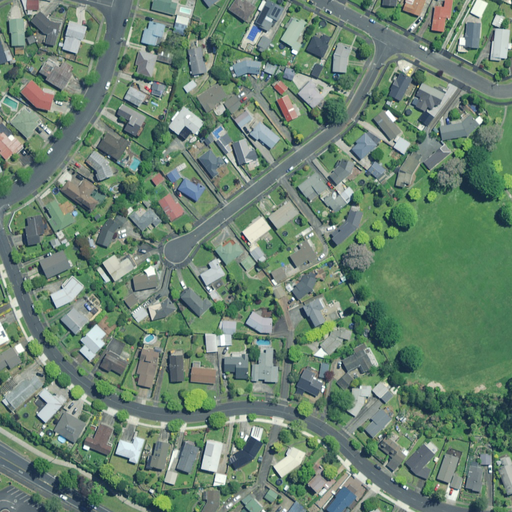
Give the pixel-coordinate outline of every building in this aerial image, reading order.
[(153,0),(151,10),(175,16),(178,0),(153,0)] [(245,0),(234,0),(228,10),(247,22),(257,7),(245,0)] [(268,0),(267,0),(255,23),(269,31),(282,8),(268,0)] [(426,0),(406,0),(403,11),(421,17),(426,0)] [(453,0),(443,0),(443,8),(435,6),(431,31),(444,33),(446,19),(451,19),(453,0)] [(487,4),(478,0),(477,0),(470,13),(480,18),(487,4)] [(38,1),(27,1),(26,11),(38,11),(38,1)] [(50,23),(40,12),(31,21),(43,34),(47,35),(45,45),(55,47),(57,36),(60,36),(61,24),(50,23)] [(504,17),(496,14),(491,25),(499,29),(504,17)] [(176,24),(187,27),(189,19),(177,16),(176,24)] [(294,17),(280,40),(292,47),(291,48),(298,52),(302,45),(296,41),(307,23),(301,19),(300,21),(294,17)] [(24,50),(25,20),(10,20),(10,33),(11,33),(11,47),(18,47),(18,50),(24,50)] [(165,25),(147,21),(141,43),(156,46),(158,37),(163,38),(165,25)] [(87,28),(70,23),(65,37),(67,37),(63,50),(77,54),(81,42),(82,42),(87,28)] [(466,52),(470,52),(470,49),(478,50),(480,24),(467,23),(465,39),(460,39),(460,44),(458,44),(457,53),(466,54),(466,52)] [(511,50),(511,44),(508,44),(509,30),(495,29),(494,42),(492,42),(490,61),(506,63),(508,50),(511,50)] [(321,39),(314,36),(307,50),(323,58),(329,46),(328,45),(331,38),(323,34),(321,39)] [(272,41),(263,36),(257,48),(266,53),(272,41)] [(4,52),(0,39),(0,65),(12,62),(9,51),(4,52)] [(334,56),(333,72),(347,74),(348,62),(352,49),(339,43),(334,56)] [(202,46),(188,49),(193,75),(207,73),(202,46)] [(158,56),(139,51),(133,73),(152,78),(158,56)] [(246,60),(232,65),(237,77),(248,73),(259,75),(261,62),(246,60)] [(61,69),(48,61),(40,74),(47,78),(46,80),(63,91),(72,76),(68,73),(72,67),(64,63),(61,69)] [(277,66),(267,62),(264,71),(273,75),(277,66)] [(317,63),(311,74),(318,78),(324,67),(317,63)] [(296,71),(286,67),(283,77),(293,81),(296,71)] [(413,79),(401,73),(389,96),(401,102),(413,79)] [(311,80),(298,94),(314,109),(324,98),(314,88),(316,86),(311,80)] [(42,91),(32,81),(21,93),(35,108),(50,112),(55,97),(42,91)] [(197,87),(193,81),(183,88),(187,94),(197,87)] [(280,81),(274,87),(281,95),(288,88),(280,81)] [(423,83),(416,96),(439,108),(446,95),(423,83)] [(164,86),(153,84),(152,90),(163,93),(164,86)] [(218,84),(196,97),(207,113),(216,107),(214,105),(226,97),(218,84)] [(146,96),(131,87),(124,99),(140,108),(146,96)] [(235,95),(223,103),(231,114),(243,106),(235,95)] [(287,95),(277,100),(287,122),(298,117),(298,116),(292,105),(287,95)] [(123,104),(117,115),(129,121),(124,131),(136,137),(147,118),(123,104)] [(296,104),(292,105),(298,116),(301,115),(296,104)] [(222,106),(214,112),(218,118),(226,112),(222,106)] [(184,107),(169,127),(179,135),(185,128),(195,135),(204,123),(184,107)] [(37,122),(39,120),(26,108),(11,124),(28,140),(34,132),(33,131),(40,124),(37,122)] [(246,111),(234,120),(240,128),(253,119),(246,111)] [(384,111),(374,119),(392,141),(402,133),(384,111)] [(434,118),(426,111),(419,120),(427,127),(434,118)] [(461,123),(440,127),(442,141),(468,137),(481,126),(472,114),(461,123)] [(260,122),(249,134),(257,140),(259,139),(272,149),(280,138),(260,122)] [(232,142),(220,127),(203,140),(207,146),(214,141),(226,155),(232,151),(227,146),(232,142)] [(1,135),(0,134),(0,151),(1,152),(0,152),(0,154),(6,161),(15,153),(16,154),(23,146),(12,134),(7,139),(3,133),(1,135)] [(107,133),(97,148),(118,162),(131,143),(122,137),(119,141),(107,133)] [(367,135),(351,149),(361,160),(377,146),(367,135)] [(410,145),(398,137),(392,147),(404,155),(410,145)] [(246,139),(233,143),(241,165),(258,159),(255,150),(250,151),(246,139)] [(210,147),(197,158),(214,179),(220,175),(216,170),(225,163),(219,156),(218,157),(210,147)] [(449,155),(443,147),(431,157),(438,165),(449,155)] [(423,157),(412,150),(399,171),(396,187),(407,189),(423,162),(421,161),(423,157)] [(95,152),(86,163),(97,171),(100,181),(114,177),(108,163),(95,152)] [(355,163),(342,158),(338,169),(329,176),(338,186),(350,176),(355,163)] [(376,162),(368,171),(379,180),(386,171),(376,162)] [(184,170),(182,165),(166,175),(172,185),(181,179),(178,174),(184,170)] [(164,181),(158,173),(150,179),(156,187),(164,181)] [(315,173),(299,186),(311,201),(328,188),(315,173)] [(184,178),(177,190),(197,202),(204,190),(184,178)] [(68,180),(61,191),(91,212),(98,202),(90,197),(96,188),(84,180),(79,188),(68,180)] [(339,196),(336,199),(331,193),(322,200),(328,208),(329,206),(333,210),(331,212),(334,216),(356,197),(346,184),(336,192),(339,196)] [(169,194),(157,201),(170,222),(182,214),(169,194)] [(152,204),(145,197),(140,201),(148,208),(152,204)] [(55,201),(45,207),(52,218),(47,221),(55,234),(75,222),(70,213),(65,217),(55,201)] [(290,201),(269,218),(279,231),(300,214),(290,201)] [(162,222),(150,209),(146,212),(141,206),(129,217),(142,232),(152,224),(156,228),(162,222)] [(132,211),(129,208),(123,214),(126,218),(132,211)] [(42,215),(27,218),(28,227),(25,228),(28,245),(40,243),(39,236),(46,234),(42,215)] [(261,217),(243,232),(253,244),(271,229),(261,217)] [(103,227),(96,243),(109,248),(114,235),(120,227),(110,218),(103,227)] [(348,220),(329,236),(339,247),(361,228),(348,220)] [(234,246),(231,241),(223,248),(221,246),(215,251),(226,266),(243,253),(237,244),(234,246)] [(310,244),(290,256),(298,269),(318,257),(310,244)] [(266,260),(263,257),(265,255),(258,246),(249,253),(251,256),(256,262),(258,260),(261,264),(266,260)] [(63,251),(39,262),(47,280),(71,269),(63,251)] [(256,262),(251,256),(240,264),(247,272),(257,264),(256,262)] [(114,257),(102,264),(114,283),(135,269),(128,259),(120,265),(114,257)] [(210,270),(201,276),(206,286),(224,275),(216,262),(207,267),(210,270)] [(105,274),(100,267),(96,270),(101,276),(105,274)] [(287,278),(282,268),(271,273),(275,283),(287,278)] [(257,274),(254,270),(248,274),(251,278),(257,274)] [(156,273),(132,277),(135,291),(158,287),(156,273)] [(304,274),(289,292),(300,301),(315,283),(304,274)] [(63,290),(51,295),(57,309),(72,302),(84,289),(72,279),(63,290)] [(286,295),(281,286),(270,293),(275,302),(286,295)] [(191,289),(181,299),(200,318),(210,308),(191,289)] [(139,304),(132,294),(123,301),(131,310),(139,304)] [(160,304),(149,308),(153,321),(167,317),(177,310),(169,299),(160,304)] [(319,300),(304,308),(315,330),(330,322),(319,300)] [(74,308),(61,321),(75,335),(88,321),(74,308)] [(148,315),(142,308),(134,314),(139,322),(148,315)] [(253,312),(246,324),(261,334),(272,334),(272,319),(264,319),(253,312)] [(339,321),(336,312),(328,315),(332,324),(339,321)] [(0,323),(0,345),(9,341),(0,323)] [(96,326),(81,341),(95,355),(105,345),(101,341),(106,336),(96,326)] [(330,336),(320,346),(329,357),(343,344),(345,333),(332,329),(330,336)] [(231,334),(207,336),(208,352),(218,352),(218,348),(232,347),(231,334)] [(356,354),(342,361),(348,373),(360,367),(363,374),(374,369),(365,351),(367,350),(365,344),(353,349),(356,354)] [(14,346),(0,354),(0,374),(23,361),(14,346)] [(142,349),(136,374),(154,379),(160,353),(142,349)] [(272,349),(259,349),(258,383),(271,383),(272,349)] [(109,352),(100,366),(121,378),(129,363),(109,352)] [(183,357),(170,357),(171,383),(184,382),(183,357)] [(249,358),(225,358),(225,372),(236,372),(236,380),(249,380),(249,358)] [(329,365),(321,363),(319,378),(327,379),(329,365)] [(192,368),(191,382),(216,385),(217,371),(192,368)] [(306,370),(297,387),(317,398),(324,385),(314,380),(317,375),(306,370)] [(354,381),(346,374),(337,384),(345,392),(354,381)] [(137,385),(151,388),(154,379),(139,376),(137,385)] [(38,391),(26,378),(4,397),(16,411),(38,391)] [(381,382),(372,390),(381,398),(389,390),(381,382)] [(48,384),(38,394),(48,403),(37,414),(46,422),(66,401),(48,384)] [(352,399),(345,408),(356,416),(363,406),(364,394),(370,395),(370,387),(353,385),(352,399)] [(392,419),(382,409),(364,429),(374,439),(392,419)] [(65,411),(53,431),(75,444),(87,424),(65,411)] [(87,435),(83,444),(108,455),(112,447),(106,444),(112,431),(99,425),(93,438),(87,435)] [(245,449),(231,458),(236,470),(256,459),(267,443),(254,435),(245,449)] [(122,440),(118,454),(130,457),(129,460),(139,463),(146,439),(136,436),(134,444),(122,440)] [(387,436),(378,446),(393,458),(402,448),(387,436)] [(156,438),(150,465),(164,469),(170,441),(156,438)] [(427,438),(405,462),(416,473),(439,449),(427,438)] [(208,439),(201,469),(217,473),(224,443),(208,439)] [(186,442),(177,468),(191,473),(200,447),(186,442)] [(294,446),(273,465),(283,476),(304,457),(294,446)] [(458,458),(445,454),(437,479),(450,484),(458,458)] [(491,466),(491,454),(479,454),(479,466),(491,466)] [(511,494),(511,465),(511,463),(498,469),(509,496),(511,494)] [(470,465),(465,488),(479,491),(484,468),(470,465)] [(326,475),(317,466),(303,480),(317,494),(328,483),(323,478),(326,475)] [(177,475),(167,472),(164,483),(174,486),(177,475)] [(226,475),(216,474),(215,486),(225,487),(226,475)] [(463,478),(454,475),(450,487),(459,490),(463,478)] [(336,498),(326,510),(327,511),(343,511),(347,508),(348,508),(357,497),(343,486),(334,497),(336,498)] [(278,495),(271,489),(264,498),(272,504),(278,495)] [(208,502),(203,511),(204,511),(218,511),(222,505),(221,490),(209,490),(208,502)] [(253,496),(235,511),(259,511),(265,507),(253,496)] [(301,511),(304,508),(296,502),(287,511),(301,511)]
